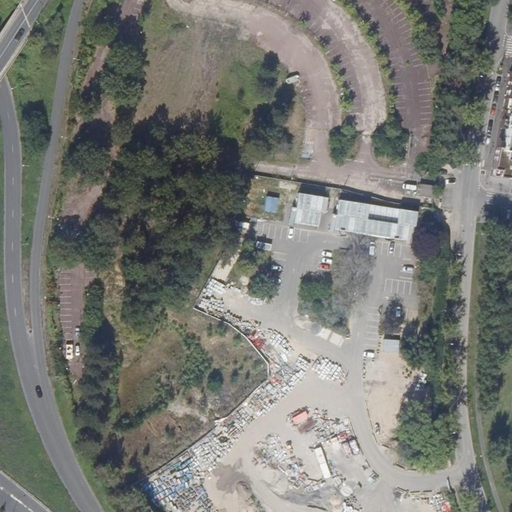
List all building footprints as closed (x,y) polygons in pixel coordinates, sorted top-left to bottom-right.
[(216,44),(173,35),(166,72),(208,80),(216,44)] [(511,178),(511,71),(509,71),(491,176),(511,178)] [(162,97),(142,94),(139,117),(159,119),(162,97)] [(421,139),(421,151),(428,152),(429,140),(421,139)] [(123,164),(137,180),(145,173),(131,157),(123,164)] [(435,187),(434,187),(419,184),(418,197),(434,199),(435,187)] [(444,467),(443,461),(432,464),(433,473),(445,471),(444,467)] [(451,494),(448,485),(436,489),(438,498),(451,494)]
